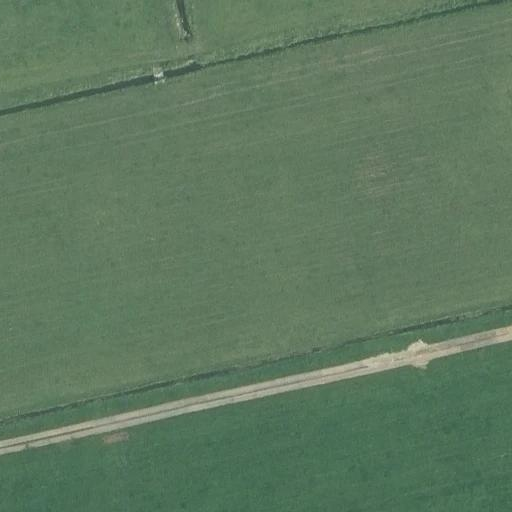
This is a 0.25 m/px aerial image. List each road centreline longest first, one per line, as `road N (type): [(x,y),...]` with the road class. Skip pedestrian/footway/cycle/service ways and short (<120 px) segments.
road 1 (track): [(415,0),(154,57),(157,66)]
road 2 (track): [(154,57),(0,88)]
